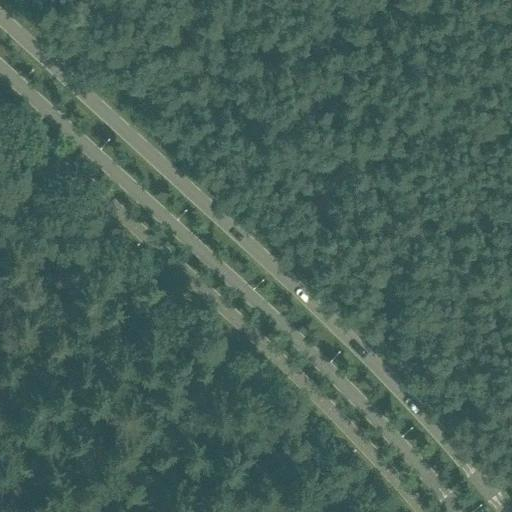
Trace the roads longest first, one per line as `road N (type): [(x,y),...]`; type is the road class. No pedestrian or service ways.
road 1 (primary): [(505,511),(354,343),(0,17)]
road 2 (primary): [(0,67),(328,369),(458,511)]
road 3 (track): [(125,511),(0,392)]
